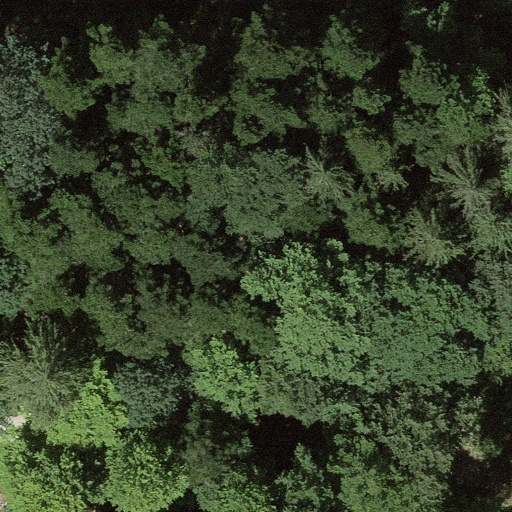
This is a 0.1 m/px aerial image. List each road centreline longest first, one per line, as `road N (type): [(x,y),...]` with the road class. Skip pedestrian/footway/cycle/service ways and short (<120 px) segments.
road 1 (track): [(511,360),(29,415),(0,425)]
road 2 (track): [(511,31),(363,0)]
